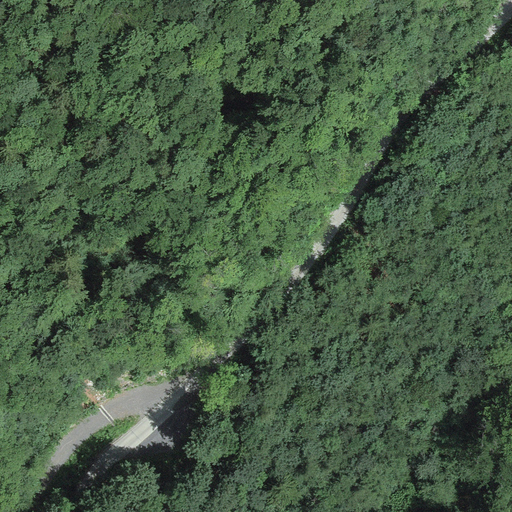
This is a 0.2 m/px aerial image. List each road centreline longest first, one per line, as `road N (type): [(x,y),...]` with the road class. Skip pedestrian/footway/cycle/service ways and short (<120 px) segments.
road 1 (unclassified): [(511,8),(402,110),(315,248),(214,361),(127,441),(80,511)]
road 2 (track): [(20,511),(90,422),(134,397),(172,400)]
